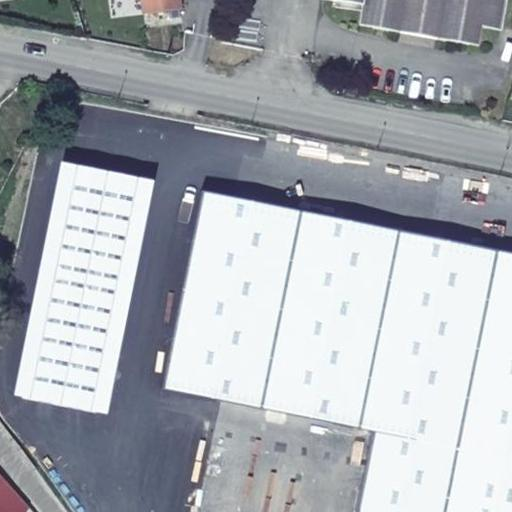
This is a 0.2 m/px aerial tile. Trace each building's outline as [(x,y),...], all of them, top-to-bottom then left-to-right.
[(142,0),(145,14),(179,9),(177,0),(142,0)] [(320,0),(321,1),(359,9),(358,19),(365,28),(405,35),(406,26),(430,30),(428,40),(476,48),(480,30),(500,34),(505,0),(320,0)] [(53,161),(32,260),(89,272),(70,370),(212,398),(252,202),(168,185),(53,161)] [(511,511),(511,254),(252,202),(212,398),(205,430),(211,432),(195,511),(511,511)] [(32,260),(14,256),(0,331),(0,406),(11,409),(9,422),(34,423),(36,413),(61,418),(70,370),(89,272),(32,260)] [(27,511),(0,475),(0,511),(27,511)]
